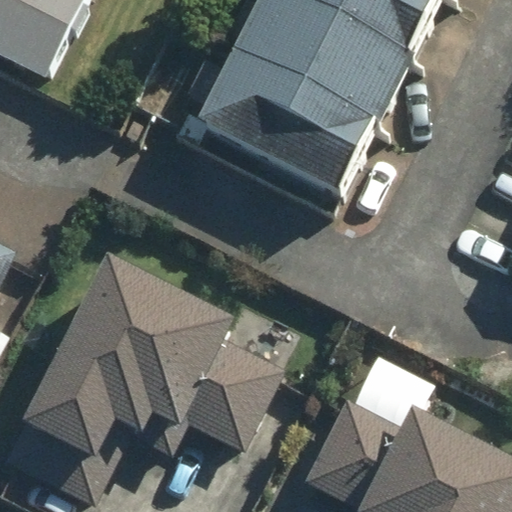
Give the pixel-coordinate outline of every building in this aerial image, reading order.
[(0,0),(0,67),(44,90),(91,0),(0,0)] [(275,0),(203,145),(344,217),(454,0),(275,0)] [(0,359),(2,361),(10,344),(0,339),(0,308),(21,267),(0,256),(0,359)] [(110,270),(8,472),(88,511),(101,511),(119,476),(105,469),(118,443),(148,458),(156,443),(185,458),(192,444),(244,470),(287,386),(227,356),(238,335),(110,270)] [(511,511),(511,472),(425,426),(439,399),(377,366),(342,434),(329,427),(314,457),(323,462),(304,497),(331,511),(511,511)]
